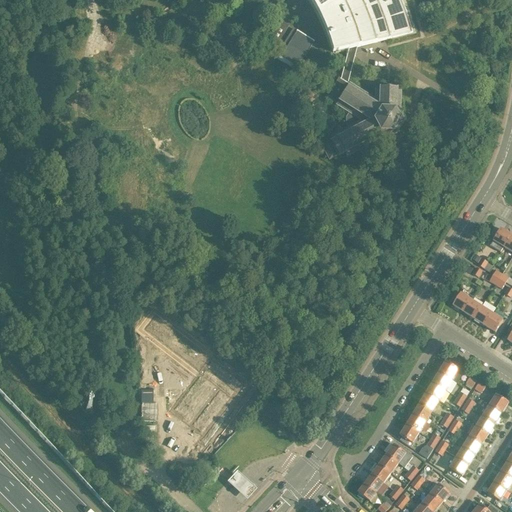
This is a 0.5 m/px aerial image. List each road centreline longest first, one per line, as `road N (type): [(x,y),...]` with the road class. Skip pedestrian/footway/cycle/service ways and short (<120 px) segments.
road 1 (secondary): [(299,476),(414,311)]
road 2 (residential): [(346,476),(442,328)]
road 3 (secondary): [(414,311),(484,199)]
